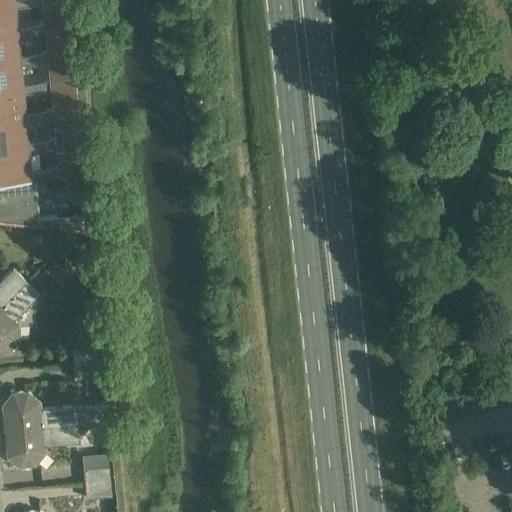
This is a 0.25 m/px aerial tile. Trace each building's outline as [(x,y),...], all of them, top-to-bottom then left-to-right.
[(0,0),(0,8),(15,7),(44,4),(67,1),(67,0),(0,0)] [(17,29),(15,7),(0,8),(0,36),(18,35),(47,32),(70,30),(67,1),(44,4),(46,22),(17,29)] [(20,57),(18,35),(0,36),(0,65),(20,64),(50,61),(73,59),(70,30),(47,32),(49,50),(20,57)] [(20,64),(0,65),(0,94),(23,93),(53,90),(75,87),(73,59),(50,61),(52,79),(22,86),(20,64)] [(25,115),(23,93),(0,94),(0,123),(26,121),(55,118),(78,116),(75,87),(53,90),(54,108),(25,115)] [(28,143),(26,121),(0,123),(0,152),(29,150),(58,147),(81,145),(78,116),(55,118),(57,136),(28,143)] [(29,150),(0,152),(0,180),(37,177),(84,172),(81,145),(58,147),(60,165),(31,171),(29,150)] [(37,177),(0,180),(0,221),(41,226),(37,177)] [(89,231),(88,213),(75,215),(76,229),(89,231)] [(85,274),(86,253),(70,252),(69,273),(85,274)] [(0,308),(27,281),(14,268),(0,282),(0,308)] [(41,295),(27,281),(0,308),(0,351),(9,352),(20,341),(20,325),(15,320),(41,295)] [(103,361),(101,331),(71,334),(74,364),(103,361)] [(105,376),(103,361),(74,364),(75,379),(105,376)] [(511,402),(511,377),(502,381),(508,404),(511,402)] [(508,404),(502,381),(490,384),(496,407),(508,404)] [(496,407),(490,384),(478,387),(485,410),(496,407)] [(485,410),(478,387),(467,390),(473,413),(485,410)] [(473,413),(467,390),(455,394),(462,417),(473,413)] [(29,392),(13,393),(3,405),(6,431),(79,424),(77,405),(41,409),(41,402),(29,392)] [(462,417),(455,394),(444,397),(450,420),(462,417)] [(450,420),(444,397),(432,400),(439,423),(450,420)] [(81,443),(79,424),(6,431),(8,457),(20,467),(36,465),(46,453),(45,446),(81,443)] [(115,480),(114,465),(84,469),(85,483),(115,480)] [(117,495),(115,480),(85,483),(87,498),(117,495)]
